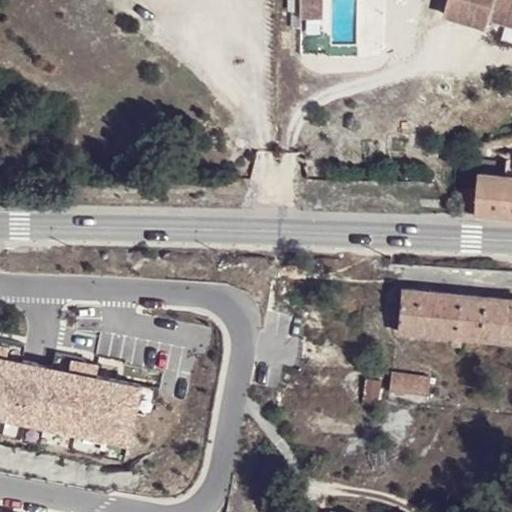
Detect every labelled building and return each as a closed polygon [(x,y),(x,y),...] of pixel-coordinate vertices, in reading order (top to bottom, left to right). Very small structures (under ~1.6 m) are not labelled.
[(324,0),(304,0),(304,22),(325,21),(324,0)] [(511,0),(453,0),(449,16),(488,32),(493,18),(496,13),(511,18),(510,23),(511,24),(511,0)] [(496,13),(493,18),(510,23),(511,18),(496,13)] [(468,167),(465,213),(511,217),(511,160),(507,160),(506,164),(483,163),(482,168),(468,167)] [(453,335),(461,336),(511,340),(511,296),(402,286),(398,331),(453,335)] [(461,344),(461,336),(453,335),(451,343),(461,344)] [(0,415),(130,443),(141,383),(83,372),(85,358),(57,353),(54,367),(23,361),(26,351),(27,345),(0,338),(0,415)] [(431,375),(392,371),(390,390),(429,393),(431,375)] [(361,402),(376,405),(380,380),(365,378),(361,402)] [(187,405),(201,404),(199,382),(185,383),(187,405)] [(351,427),(349,389),(311,391),(313,429),(351,427)]
